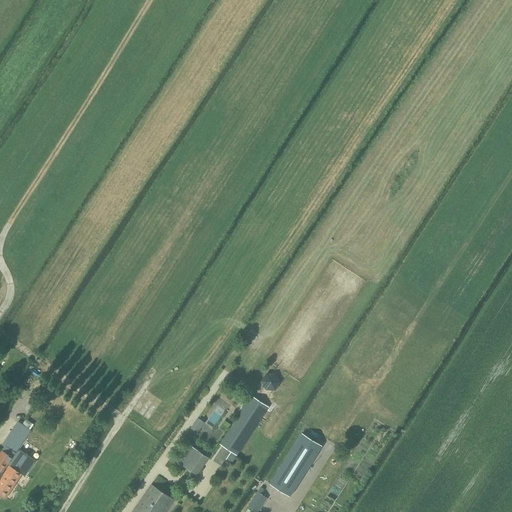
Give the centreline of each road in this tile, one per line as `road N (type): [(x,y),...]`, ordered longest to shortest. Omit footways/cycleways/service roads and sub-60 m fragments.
road 1 (track): [(151,0),(0,250)]
road 2 (track): [(0,332),(120,419),(154,370)]
